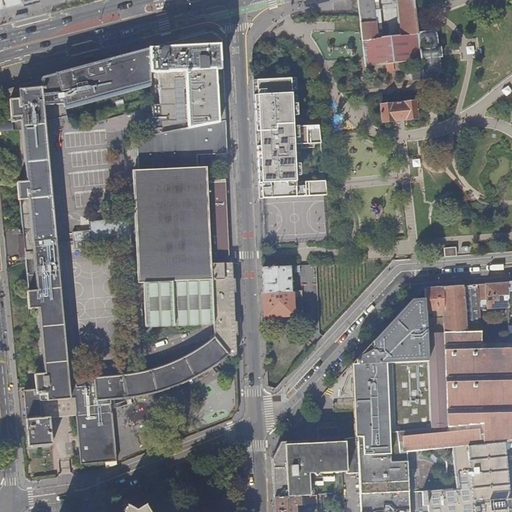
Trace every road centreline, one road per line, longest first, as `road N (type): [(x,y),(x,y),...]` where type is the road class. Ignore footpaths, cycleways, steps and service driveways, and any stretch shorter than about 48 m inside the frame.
road 1 (residential): [(236,0),(256,426)]
road 2 (residential): [(511,270),(407,278),(283,409),(256,426)]
road 3 (residential): [(256,426),(86,494),(11,505)]
road 4 (residential): [(0,357),(11,505)]
road 5 (primary): [(0,57),(135,22)]
road 6 (primary): [(130,3),(0,37)]
